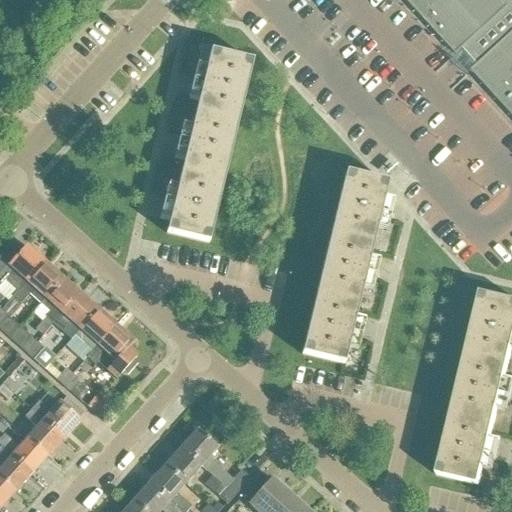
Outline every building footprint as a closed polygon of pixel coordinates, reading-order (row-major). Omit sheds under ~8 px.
[(511,0),(403,0),(456,57),(471,74),(511,118),(511,0)] [(200,47),(198,56),(209,58),(210,54),(211,50),(200,47)] [(198,79),(193,99),(199,100),(198,104),(195,115),(237,125),(252,64),(210,54),(209,58),(204,79),(198,78),(198,79)] [(183,139),(179,158),(184,160),(183,164),(181,175),(223,185),(237,125),(195,115),(189,139),(184,138),(183,139)] [(169,198),(164,218),(170,220),(169,224),(166,236),(208,246),(223,185),(181,175),(175,199),(169,198)] [(344,175),(330,235),(373,245),(387,185),(344,175)] [(172,185),(164,184),(158,213),(165,215),(172,185)] [(330,235),(316,296),(358,306),(373,245),(330,235)] [(26,285),(44,265),(26,248),(17,257),(8,249),(0,258),(0,285),(3,282),(17,294),(26,285)] [(29,297),(39,306),(61,281),(44,265),(26,285),(17,294),(12,300),(20,307),(29,297)] [(45,320),(53,326),(79,297),(61,281),(39,306),(50,315),(45,320)] [(355,343),(360,322),(354,321),(358,306),(316,296),(301,357),(343,367),(349,341),(355,343)] [(511,303),(480,296),(465,357),(507,367),(511,348),(511,303)] [(70,324),(79,332),(97,312),(79,297),(53,326),(61,334),(70,324)] [(74,338),(92,354),(115,328),(97,312),(79,332),(74,338)] [(7,319),(0,326),(0,332),(8,340),(18,329),(8,320),(7,319)] [(92,354),(86,361),(94,368),(97,365),(116,381),(123,374),(127,377),(137,365),(133,362),(136,359),(127,351),(133,345),(115,328),(92,354)] [(20,350),(26,356),(36,345),(30,339),(20,350)] [(36,345),(26,356),(33,362),(43,351),(36,345)] [(504,404),(509,384),(504,382),(507,367),(465,357),(451,417),(493,427),(499,403),(504,404)] [(56,382),(62,388),(72,377),(66,371),(56,382)] [(72,377),(62,388),(68,393),(78,382),(72,377)] [(8,380),(2,386),(13,396),(19,390),(8,380)] [(13,396),(2,386),(0,388),(0,396),(7,403),(13,396)] [(115,410),(104,400),(101,403),(96,398),(87,408),(103,423),(115,410)] [(38,404),(31,412),(63,441),(79,423),(59,405),(50,415),(38,404)] [(36,431),(27,441),(47,459),(63,441),(31,412),(24,420),(36,431)] [(490,464),(495,443),(489,442),(493,427),(451,417),(436,478),(478,488),(484,463),(490,464)] [(200,468),(225,491),(234,499),(250,481),(241,472),(233,482),(208,460),(217,450),(197,432),(180,451),(200,468)] [(0,441),(0,448),(11,458),(31,476),(47,459),(27,441),(19,450),(4,437),(0,441)] [(180,451),(164,468),(184,486),(200,468),(180,451)] [(11,458),(0,470),(0,480),(15,494),(31,476),(11,458)] [(164,468),(148,486),(177,511),(188,511),(191,509),(176,496),(184,486),(164,468)] [(0,510),(15,494),(0,480),(0,510)] [(249,506),(255,511),(276,511),(290,496),(279,486),(279,487),(272,481),(249,506)] [(177,511),(148,486),(133,504),(141,511),(177,511)] [(228,506),(234,499),(225,491),(218,498),(228,506)] [(276,511),(307,511),(297,502),(297,503),(291,497),(290,496),(276,511)]
